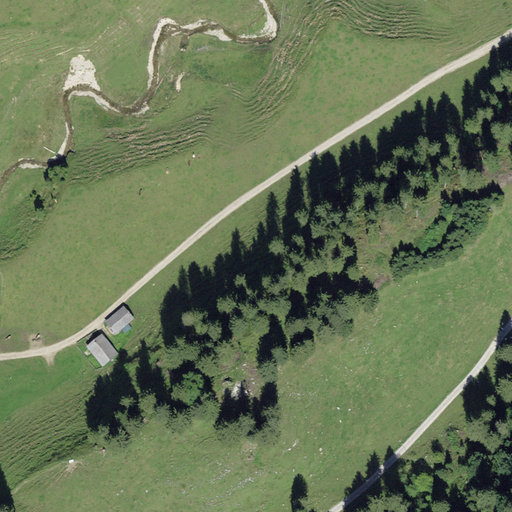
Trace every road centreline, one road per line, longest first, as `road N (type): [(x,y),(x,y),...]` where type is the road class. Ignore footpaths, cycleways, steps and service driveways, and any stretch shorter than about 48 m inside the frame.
road 1 (track): [(511,32),(226,210),(69,343),(0,356)]
road 2 (track): [(511,326),(334,511)]
